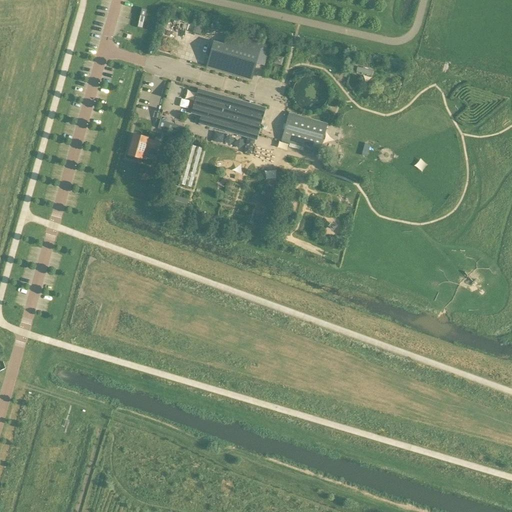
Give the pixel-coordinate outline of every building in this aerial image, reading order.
[(202,26),(195,24),(193,32),(200,34),(202,26)] [(251,80),(258,56),(214,42),(206,66),(251,80)] [(373,75),(374,70),(358,66),(357,71),(373,75)] [(266,107),(198,88),(193,105),(202,108),(198,124),(215,129),(247,138),(249,130),(259,133),(266,107)] [(320,151),(327,125),(288,114),(281,141),(320,151)] [(184,127),(160,120),(158,128),(182,135),(184,127)] [(157,142),(156,142),(153,141),(147,139),(134,135),(129,155),(141,159),(145,147),(157,150),(159,143),(157,142)] [(183,183),(194,186),(202,147),(190,144),(183,183)]
